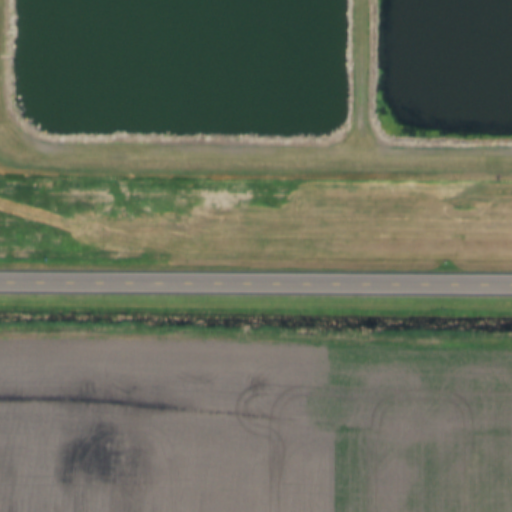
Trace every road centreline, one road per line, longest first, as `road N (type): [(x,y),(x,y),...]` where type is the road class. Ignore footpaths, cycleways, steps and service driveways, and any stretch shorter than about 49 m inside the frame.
road 1 (track): [(511,155),(49,151),(22,147),(0,115)]
road 2 (primary): [(0,285),(442,286)]
road 3 (track): [(360,0),(359,155)]
